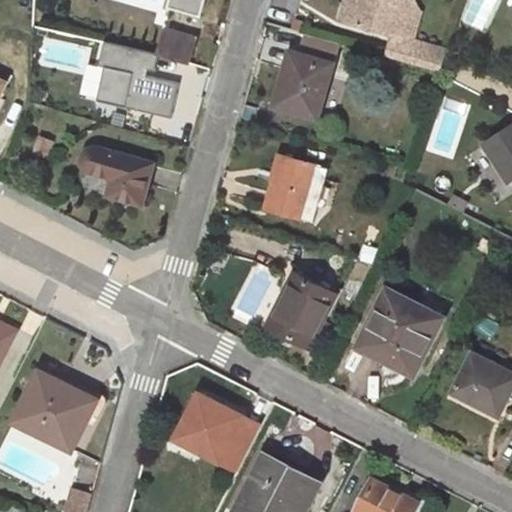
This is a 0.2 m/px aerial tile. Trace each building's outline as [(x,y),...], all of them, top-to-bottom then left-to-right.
[(170,0),(168,7),(201,16),(205,0),(170,0)] [(358,0),(344,0),(339,21),(352,24),(358,0)] [(396,37),(391,56),(441,69),(447,48),(415,40),(422,12),(411,3),(399,0),(358,0),(352,24),(396,37)] [(196,38),(166,29),(160,53),(189,62),(196,38)] [(338,58),(342,45),(324,40),(320,53),(338,58)] [(334,63),(294,52),(289,69),(286,68),(279,93),(285,94),(281,107),(318,118),(334,63)] [(423,66),(410,63),(409,62),(404,76),(419,80),(423,66)] [(439,71),(426,67),(420,85),(433,89),(439,71)] [(285,94),(279,93),(276,106),(281,107),(285,94)] [(511,180),(511,118),(502,125),(506,130),(484,145),(509,182),(511,180)] [(54,141),(41,136),(35,151),(47,156),(54,141)] [(154,163),(97,147),(93,147),(87,150),(85,152),(84,154),(83,162),(83,165),(86,168),(89,171),(110,177),(112,181),(108,195),(142,204),(154,163)] [(315,164),(286,156),(282,155),(266,209),(299,218),(315,164)] [(469,203),(453,195),(448,204),(464,212),(469,203)] [(490,254),(496,244),(483,237),(477,248),(490,254)] [(384,253),(376,248),(370,261),(377,264),(384,253)] [(288,292),(282,289),(264,322),(308,345),(335,293),(298,274),(288,292)] [(442,317),(390,290),(371,327),(375,330),(367,346),(384,355),(381,362),(379,366),(381,374),(386,378),(391,379),(396,378),(403,372),(407,374),(410,369),(414,361),(419,364),(442,317)] [(0,364),(17,331),(0,322),(0,364)] [(342,332),(325,323),(322,328),(340,337),(342,332)] [(375,330),(371,327),(369,326),(357,350),(381,362),(384,355),(367,346),(375,330)] [(338,341),(340,337),(322,328),(320,333),(338,341)] [(460,335),(453,332),(430,376),(437,380),(460,335)] [(453,392),(499,416),(511,389),(511,372),(473,353),(453,392)] [(415,371),(419,364),(414,361),(410,369),(415,371)] [(98,399),(41,370),(16,420),(41,433),(44,428),(76,444),(98,399)] [(241,415),(190,389),(164,440),(215,466),(241,415)] [(259,424),(241,415),(215,466),(233,475),(259,424)] [(76,444),(44,428),(41,433),(74,448),(76,444)] [(307,511),(322,482),(269,455),(251,489),(252,489),(255,490),(243,511),(307,511)] [(359,510),(361,511),(413,511),(418,503),(403,496),(374,481),(359,510)] [(243,511),(255,490),(252,489),(251,489),(247,486),(235,508),(242,511),(243,511)] [(93,494),(73,488),(70,502),(89,507),(93,494)] [(403,496),(418,503),(422,497),(407,489),(403,496)] [(87,511),(89,507),(70,502),(66,511),(87,511)]
